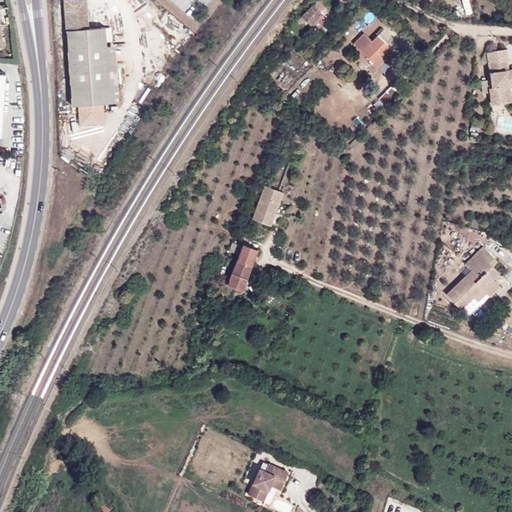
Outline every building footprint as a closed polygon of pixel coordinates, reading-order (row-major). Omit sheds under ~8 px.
[(76,0),(63,0),(71,106),(111,103),(105,27),(89,28),(87,9),(76,0)] [(86,0),(76,0),(87,9),(86,0)] [(322,12),(326,8),(318,0),(297,21),(302,26),(305,22),(314,31),(327,17),(322,12)] [(331,13),(326,8),(322,12),(327,17),(331,13)] [(376,33),(378,35),(393,50),(400,45),(382,27),(376,33)] [(393,50),(378,35),(372,41),(364,33),(354,43),(378,67),(394,51),(393,50)] [(507,49),(487,51),(488,62),(509,59),(507,49)] [(509,59),(488,62),(491,88),(489,88),(491,105),(508,102),(506,86),(511,86),(511,85),(511,69),(510,70),(509,59)] [(265,184),(252,219),(260,222),(266,205),(273,207),(280,191),(267,186),(267,185),(265,184)] [(243,243),(228,284),(233,286),(243,290),(257,249),(243,243)] [(466,275),(446,294),(461,309),(474,296),(482,288),(487,293),(489,296),(500,286),(493,279),(486,271),(492,265),(497,261),(483,246),(465,264),(471,270),(474,273),(468,278),(466,275)] [(500,272),(492,265),(486,271),(493,279),(500,272)] [(222,292),(222,294),(229,297),(233,286),(228,284),(226,282),(222,292)] [(479,301),(487,293),(482,288),(474,296),(479,301)] [(265,470),(259,468),(248,493),(258,498),(263,487),(267,489),(270,484),(280,489),(288,471),(268,462),(265,470)] [(267,489),(263,487),(258,498),(263,500),(267,489)] [(103,498),(96,505),(103,511),(109,511),(113,509),(103,498)]
